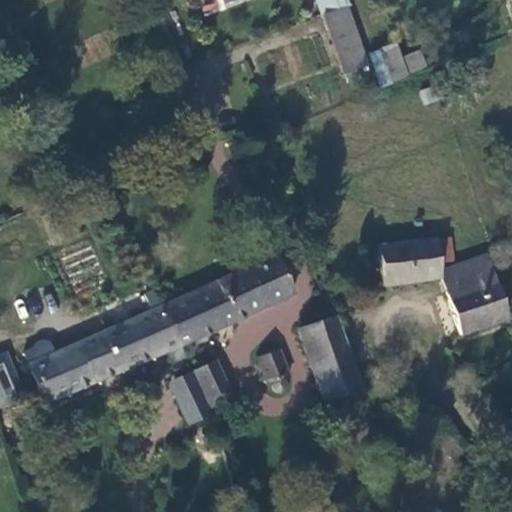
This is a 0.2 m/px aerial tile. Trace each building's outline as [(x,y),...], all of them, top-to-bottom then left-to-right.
[(340,8),(344,6),(341,0),(310,0),(317,16),(340,8)] [(362,67),(340,8),(317,16),(338,76),(362,67)] [(426,68),(420,50),(402,56),(397,42),(368,52),(379,85),(426,68)] [(435,271),(431,239),(373,245),(378,287),(436,280),(435,271)] [(231,273),(157,308),(176,346),(290,292),(272,254),(231,273)] [(505,318),(482,254),(435,271),(458,335),(505,318)] [(157,308),(156,309),(49,354),(23,365),(39,405),(162,352),(168,364),(182,357),(176,346),(157,308)] [(360,390),(334,315),(295,329),(320,399),(360,390)] [(29,349),(29,350),(18,355),(23,365),(49,354),(45,346),(43,343),(42,342),(40,342),(38,341),(36,342),(34,342),(32,343),(31,344),(30,347),(29,349)] [(287,376),(277,349),(256,357),(266,384),(269,382),(272,390),(273,391),(274,392),(278,393),(280,392),(282,391),(284,389),(285,387),(285,385),(282,378),(287,376)] [(0,354),(0,407),(21,399),(2,354),(0,354)] [(212,361),(190,372),(191,375),(202,397),(224,387),(212,361)] [(202,397),(191,375),(180,380),(192,406),(204,400),(202,397)] [(224,387),(202,397),(204,400),(211,415),(232,405),(224,387)] [(297,478),(284,449),(243,467),(257,497),(297,478)]
